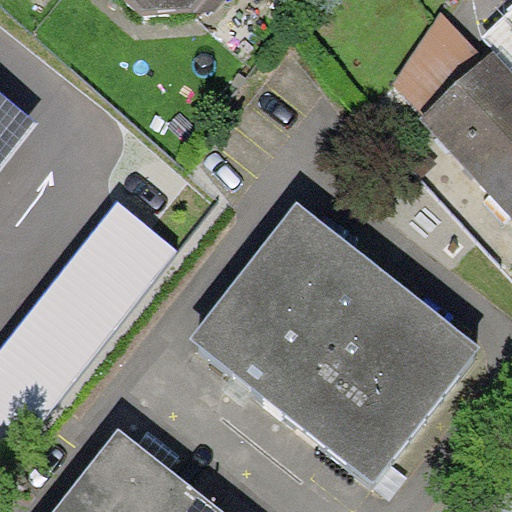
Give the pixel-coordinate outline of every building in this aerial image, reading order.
[(120,0),(140,19),(218,13),(229,0),(120,0)] [(495,55),(511,74),(511,12),(482,42),(495,55)] [(489,61),(443,15),(397,86),(425,117),(422,123),(511,213),(511,74),(495,55),(489,61)] [(0,172),(39,124),(0,92),(0,172)] [(116,207),(0,357),(0,474),(172,250),(116,207)] [(191,347),(374,493),(484,356),(302,210),(191,347)] [(213,511),(121,438),(62,511),(213,511)]
